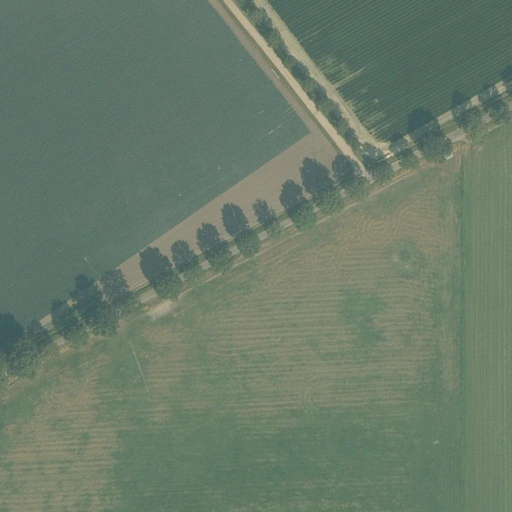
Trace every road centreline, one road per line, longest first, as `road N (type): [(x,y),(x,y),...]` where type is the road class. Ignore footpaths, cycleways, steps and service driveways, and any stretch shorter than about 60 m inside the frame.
road 1 (unclassified): [(0,377),(511,112)]
road 2 (track): [(228,0),(370,182)]
